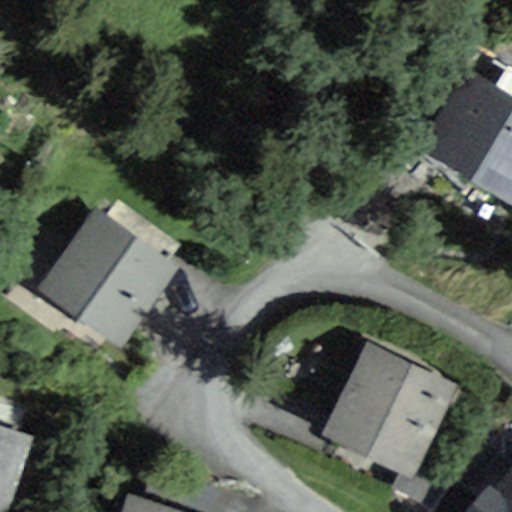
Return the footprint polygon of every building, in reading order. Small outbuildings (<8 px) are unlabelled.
[(511,96),(464,71),(421,151),(511,199),(511,96)] [(181,268),(100,208),(45,282),(126,342),(181,268)] [(460,382),(370,340),(325,434),(415,476),(460,382)] [(9,511),(33,437),(0,427),(0,511),(9,511)] [(511,511),(511,467),(475,511),(511,511)] [(185,511),(130,496),(125,511),(185,511)]
